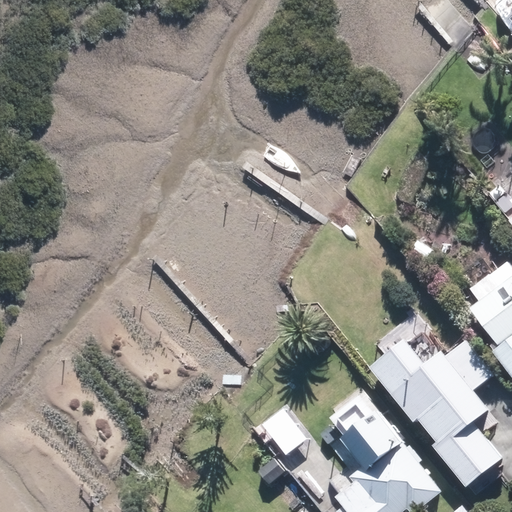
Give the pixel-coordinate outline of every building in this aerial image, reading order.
[(503,352),(511,363),(511,282),(509,285),(499,273),(480,289),(490,302),(481,309),(510,346),(503,352)] [(338,309),(321,323),(338,342),(354,328),(338,309)] [(435,439),(470,483),(509,453),(486,425),(500,414),(476,385),(496,369),(470,338),(452,352),(449,348),(431,361),(411,336),(376,364),(419,418),(424,414),(441,435),(435,439)] [(345,511),(411,511),(416,508),(418,511),(423,511),(450,491),(387,410),(352,437),(373,466),(357,478),(349,467),(333,480),(353,506),(345,511)] [(261,471),(273,485),(285,475),(274,461),(261,471)]
